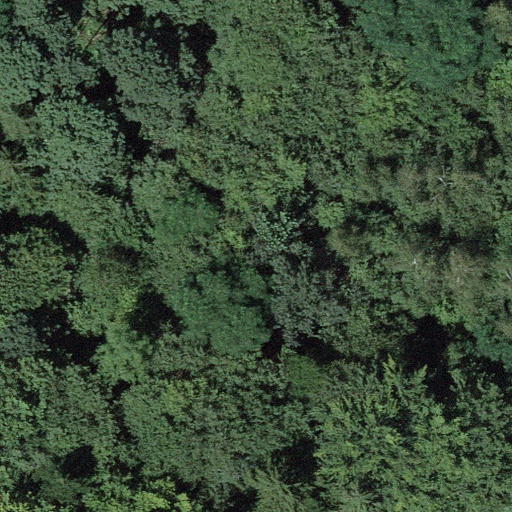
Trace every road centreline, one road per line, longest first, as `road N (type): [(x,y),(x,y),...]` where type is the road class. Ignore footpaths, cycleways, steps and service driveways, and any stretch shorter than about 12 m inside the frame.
road 1 (track): [(121,207),(221,246),(511,263)]
road 2 (track): [(204,0),(152,160),(47,295),(0,321)]
